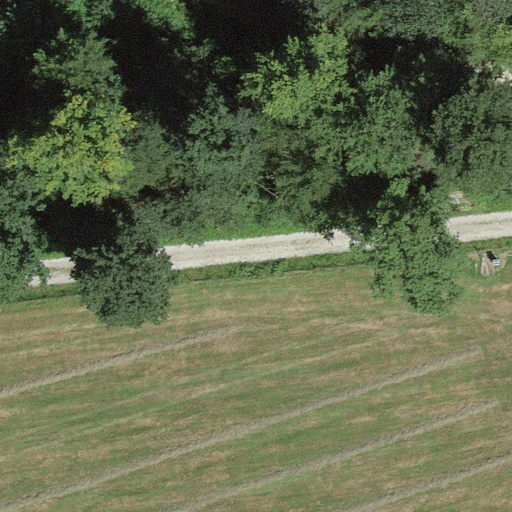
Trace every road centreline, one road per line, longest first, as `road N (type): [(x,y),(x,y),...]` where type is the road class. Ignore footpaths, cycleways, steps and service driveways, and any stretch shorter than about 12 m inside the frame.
road 1 (track): [(0,273),(511,210)]
road 2 (track): [(511,72),(231,0)]
